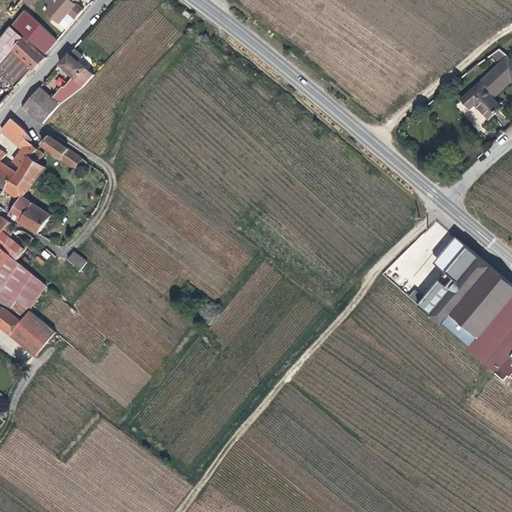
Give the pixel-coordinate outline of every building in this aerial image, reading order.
[(83,9),(72,0),(48,0),(47,2),(51,6),(46,12),(58,23),(68,12),(75,18),(83,9)] [(0,38),(0,63),(12,49),(24,37),(43,55),(57,39),(25,11),(0,38)] [(12,49),(33,68),(34,69),(45,57),(43,55),(24,37),(12,49)] [(58,64),(72,76),(83,65),(78,60),(82,56),(73,47),(58,64)] [(33,68),(12,49),(0,63),(0,72),(15,87),(33,68)] [(490,56),(501,66),(510,59),(499,51),(490,56)] [(501,66),(495,70),(511,83),(511,61),(510,59),(501,66)] [(83,65),(72,76),(82,86),(93,74),(83,65)] [(492,100),(511,83),(495,70),(479,84),(480,85),(492,100)] [(82,86),(72,76),(63,86),(73,93),(82,86)] [(62,85),(51,97),(58,104),(73,93),(63,86),(62,85)] [(501,110),(492,100),(480,85),(461,100),(469,110),(476,104),(488,120),(501,110)] [(51,97),(39,86),(22,106),(26,111),(43,123),(58,104),(51,97)] [(12,118),(2,130),(9,136),(19,125),(12,118)] [(29,134),(19,125),(9,136),(23,149),(25,146),(22,142),(29,134)] [(32,138),(29,134),(22,142),(25,146),(30,141),(32,138)] [(49,135),(41,143),(73,169),(77,172),(86,160),(49,135)] [(44,153),(30,141),(25,146),(23,149),(13,160),(21,166),(16,172),(33,183),(45,166),(38,161),(44,153)] [(16,172),(0,161),(0,184),(19,198),(22,195),(23,196),(33,183),(16,172)] [(9,213),(20,221),(33,201),(23,196),(22,195),(19,198),(9,213)] [(37,232),(51,213),(33,201),(20,221),(37,232)] [(0,232),(3,229),(10,222),(1,216),(0,216),(0,232)] [(511,283),(493,267),(480,256),(454,233),(429,226),(385,271),(429,314),(442,325),(469,349),(504,379),(511,369),(511,283)] [(25,249),(3,229),(0,232),(0,245),(16,259),(25,249)] [(0,304),(6,307),(15,297),(33,274),(16,259),(0,245),(0,304)] [(73,251),(68,258),(81,268),(86,261),(73,251)] [(33,274),(15,297),(31,310),(48,286),(33,274)] [(24,321),(6,307),(0,315),(0,324),(13,335),(24,321)] [(56,331),(31,310),(24,321),(13,335),(36,355),(56,331)]
